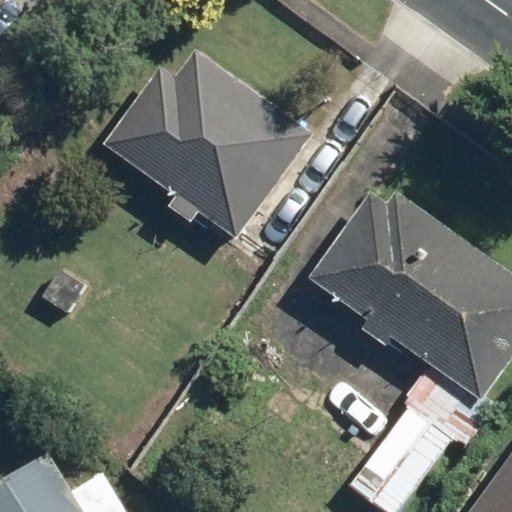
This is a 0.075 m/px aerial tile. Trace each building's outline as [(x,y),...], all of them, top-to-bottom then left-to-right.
[(241,244),(317,136),(183,42),(107,150),(241,244)] [(374,195),(312,282),(485,404),(511,367),(511,273),(401,195),(392,208),(374,195)] [(87,287),(63,271),(45,299),(70,315),(87,287)] [(412,411),(352,489),(381,511),(403,511),(458,440),(469,448),(491,419),(431,374),(406,406),(412,411)] [(0,511),(126,511),(88,450),(58,469),(52,459),(0,491),(0,511)] [(511,511),(511,463),(476,511),(511,511)]
